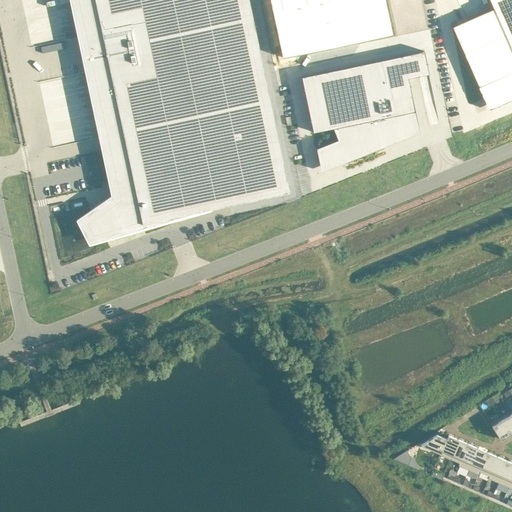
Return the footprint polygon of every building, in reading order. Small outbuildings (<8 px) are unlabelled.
[(70,0),(100,139),(110,183),(109,183),(112,196),(105,201),(84,215),(82,218),(81,221),(81,225),(88,237),(90,240),(94,241),(97,241),(120,232),(143,223),(211,208),(290,192),(249,0),(70,0)] [(269,0),(282,57),(394,34),(386,0),(269,0)] [(511,0),(489,0),(493,8),(452,27),(479,87),(478,87),(488,110),(511,99),(511,0)] [(313,132),(333,128),(336,127),(341,141),(318,150),(322,166),(343,158),(344,161),(342,162),(385,145),(384,145),(383,145),(382,142),(418,128),(415,111),(408,77),(429,73),(424,51),(301,76),(313,132)] [(95,177),(96,183),(101,182),(98,167),(93,168),(94,177),(95,177)] [(509,411),(500,417),(502,419),(510,433),(511,433),(511,432),(511,415),(511,413),(509,411)] [(500,417),(491,423),(492,425),(501,440),(511,433),(510,433),(502,419),(500,417)] [(436,434),(420,444),(440,453),(441,453),(442,450),(441,450),(448,435),(441,432),(438,434),(436,434)] [(440,453),(439,454),(449,459),(451,454),(458,439),(448,435),(441,450),(442,450),(441,453),(440,453)] [(451,454),(449,459),(460,463),(461,459),(468,444),(468,443),(458,439),(451,454)] [(460,463),(459,465),(469,470),(472,463),(478,448),(468,443),(468,444),(461,459),(460,463)] [(472,463),(469,470),(479,474),(480,472),(482,467),(488,453),(488,452),(478,448),(472,463)] [(406,450),(393,458),(408,465),(411,457),(406,450)] [(482,467),(480,472),(488,476),(489,476),(491,471),(497,456),(488,452),(488,453),(482,467)] [(489,476),(488,478),(498,482),(501,476),(507,461),(508,460),(497,456),(491,471),(489,476)] [(501,476),(498,482),(508,487),(511,480),(511,477),(511,462),(508,460),(507,461),(501,476)] [(433,470),(431,475),(435,476),(438,478),(441,479),(443,474),(433,470)]
